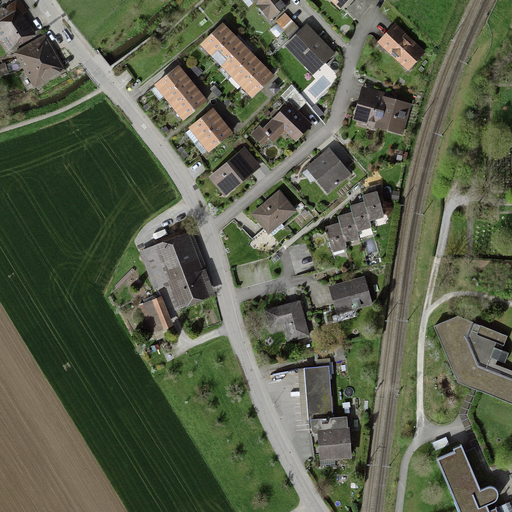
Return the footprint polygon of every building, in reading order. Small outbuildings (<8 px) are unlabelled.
[(289,5),(285,0),(261,0),(256,5),(269,21),(289,5)] [(373,0),(356,0),(347,10),(359,21),(374,1),(373,0)] [(0,17),(0,42),(5,52),(32,37),(16,9),(0,17)] [(285,13),(276,22),(285,31),(282,33),(287,38),(299,26),(285,13)] [(335,53),(306,24),(283,47),(312,76),(335,53)] [(201,44),(213,56),(232,36),(221,25),(201,44)] [(421,55),(391,28),(377,44),(407,71),(421,55)] [(213,56),(222,65),(242,46),(232,36),(213,56)] [(42,42),(15,57),(35,91),(62,76),(42,42)] [(222,65),(232,75),(252,56),(242,46),(222,65)] [(232,75),(243,85),(262,66),(252,56),(232,75)] [(155,82),(165,96),(188,78),(177,65),(155,82)] [(273,77),(262,66),(243,85),(253,96),(273,77)] [(165,96),(174,107),(196,90),(188,78),(165,96)] [(352,123),(377,128),(384,98),(386,91),(361,85),(352,123)] [(206,102),(196,90),(174,107),(183,119),(206,102)] [(412,105),(384,98),(377,128),(405,135),(412,105)] [(312,125),(289,102),(262,129),(259,126),(248,136),(260,148),(268,140),(272,144),(285,132),(295,142),(312,125)] [(190,126),(200,138),(222,121),(213,109),(190,126)] [(232,133),(222,121),(200,138),(209,150),(232,133)] [(261,166),(245,147),(209,176),(225,195),(261,166)] [(351,179),(328,152),(305,172),(327,199),(351,179)] [(250,215),(267,236),(297,212),(280,191),(250,215)] [(376,195),(361,199),(363,205),(368,225),(383,220),(376,195)] [(363,205),(349,209),(351,215),(356,234),(370,231),(368,225),(363,205)] [(356,234),(351,215),(336,219),(338,225),(344,246),(358,242),(356,234)] [(338,225),(324,229),(331,255),(345,251),(344,246),(338,225)] [(213,298),(189,234),(136,254),(151,294),(164,289),(173,313),(213,298)] [(371,306),(364,277),(327,286),(334,315),(371,306)] [(160,300),(135,309),(147,339),(171,330),(160,300)] [(283,327),(287,344),(310,338),(300,301),(262,311),(267,331),(283,327)] [(473,380),(471,384),(511,400),(511,370),(496,364),(498,360),(505,363),(509,353),(502,350),(508,336),(458,316),(435,325),(435,326),(438,326),(458,374),(473,380)] [(331,368),(305,369),(308,428),(318,428),(320,459),(350,457),(348,429),(335,430),(331,368)] [(349,408),(349,400),(340,400),(339,406),(334,406),(334,408),(349,408)] [(454,451),(437,458),(459,511),(501,511),(501,510),(498,511),(496,507),(489,510),(487,504),(494,501),(495,501),(496,500),(497,499),(498,497),(498,496),(498,495),(498,494),(498,493),(498,491),(497,490),(496,488),(495,487),(494,487),(493,486),(492,486),(491,486),(489,486),(487,486),(481,489),(462,444),(453,448),(454,451)]
